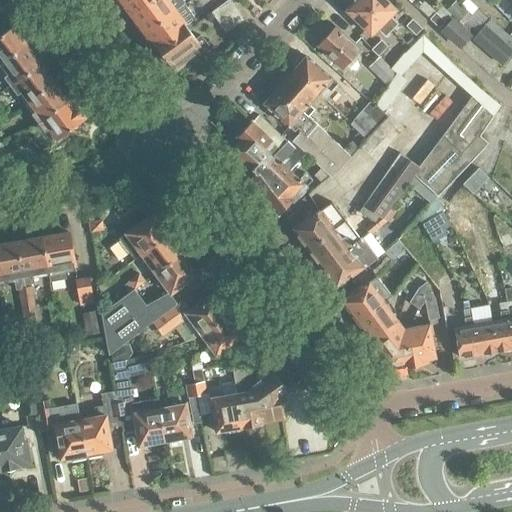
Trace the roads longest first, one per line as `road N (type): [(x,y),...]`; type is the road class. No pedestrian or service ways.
road 1 (residential): [(370,421),(163,150)]
road 2 (residential): [(163,150),(303,0)]
road 3 (residential): [(163,150),(55,0)]
road 4 (residential): [(0,196),(129,172),(163,150)]
road 5 (residential): [(370,421),(390,404),(511,382)]
